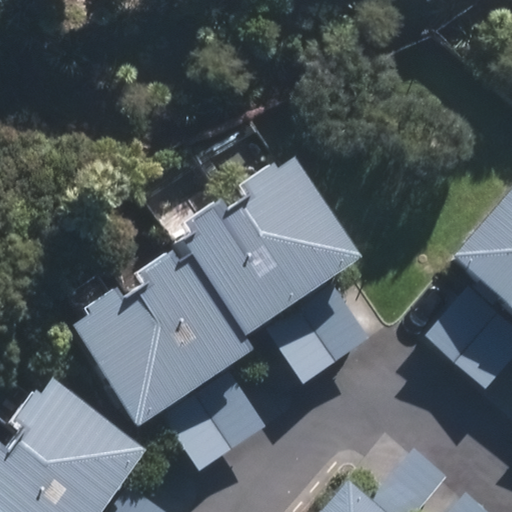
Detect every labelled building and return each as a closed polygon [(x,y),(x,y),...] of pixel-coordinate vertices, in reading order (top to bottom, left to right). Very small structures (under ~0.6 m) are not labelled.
[(256,166),(241,144),(225,155),(240,178),(256,166)] [(356,258),(290,161),(275,171),(271,165),(239,187),(246,197),(226,212),(218,200),(184,223),(192,235),(181,242),(189,255),(179,263),(172,252),(137,275),(143,284),(120,300),(112,290),(80,310),(85,316),(65,330),(133,431),(153,418),(189,470),(254,425),(218,373),(250,351),(240,338),(254,328),(292,383),(357,338),(320,283),(356,258)] [(511,192),(451,263),(511,316),(511,192)] [(416,342),(477,394),(511,353),(511,334),(461,290),(416,342)] [(136,450),(43,383),(32,398),(29,395),(7,424),(19,431),(4,450),(0,446),(0,511),(147,511),(111,485),(136,450)] [(464,511),(451,500),(440,511),(406,511),(431,483),(400,456),(359,504),(340,487),(318,511),(464,511)]
